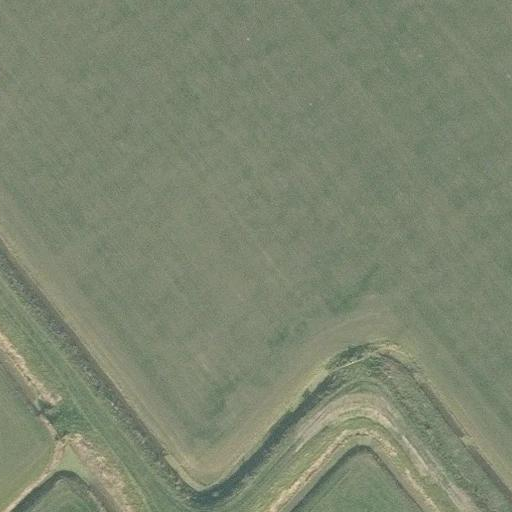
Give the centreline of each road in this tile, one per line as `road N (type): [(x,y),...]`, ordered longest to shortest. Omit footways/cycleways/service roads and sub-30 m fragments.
road 1 (track): [(231,511),(329,411),(367,401),(403,424),(471,511)]
road 2 (track): [(0,287),(173,511)]
